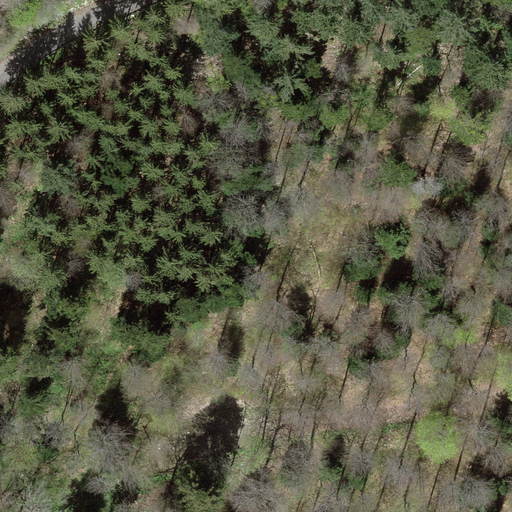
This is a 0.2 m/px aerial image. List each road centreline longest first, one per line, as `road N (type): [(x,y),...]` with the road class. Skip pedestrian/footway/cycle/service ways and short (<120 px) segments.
road 1 (track): [(511,388),(261,427),(172,456)]
road 2 (unclassified): [(0,76),(25,54),(137,0)]
